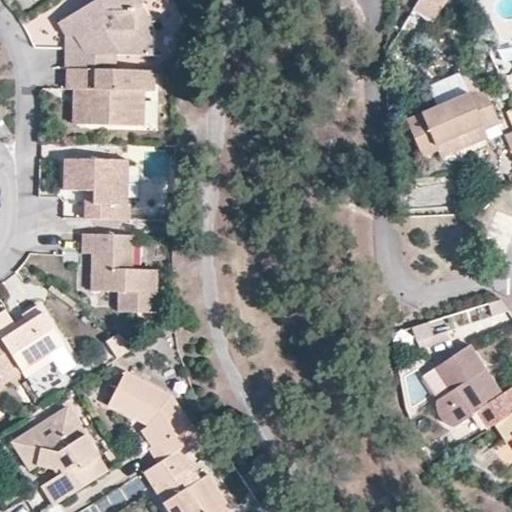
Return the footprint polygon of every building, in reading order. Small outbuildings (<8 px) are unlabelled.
[(102,0),(61,24),(68,35),(76,36),(87,55),(117,55),(143,56),(144,30),(134,30),(134,12),(143,7),(139,0),(102,0)] [(433,17),(443,0),(416,0),(413,5),(433,17)] [(154,23),(143,7),(134,12),(134,30),(144,30),(143,56),(153,56),(154,23)] [(68,35),(66,69),(68,69),(115,70),(117,55),(87,55),(76,36),(68,35)] [(154,94),(155,71),(115,70),(68,69),(67,90),(76,90),(87,90),(86,126),(142,128),(143,93),(154,94)] [(461,77),(467,91),(481,85),(476,71),(461,77)] [(467,91),(405,118),(422,154),(436,147),(435,144),(479,125),(481,129),(483,128),(497,122),(481,85),(467,91)] [(75,126),(86,126),(87,90),(76,90),(75,126)] [(435,149),(438,155),(486,136),(483,128),(481,129),(479,125),(435,144),(436,147),(435,149)] [(86,222),(130,224),(130,207),(126,207),(128,162),(66,160),(65,192),(87,193),(96,193),(96,205),(87,205),(86,222)] [(96,193),(87,193),(87,205),(96,205),(96,193)] [(132,267),(134,235),(83,233),(83,252),(93,252),(92,290),(120,291),(120,309),(157,310),(159,268),(132,267)] [(0,338),(22,374),(25,379),(53,362),(48,353),(62,344),(39,306),(23,316),(24,318),(27,324),(17,330),(14,325),(6,312),(0,315),(0,338)] [(27,324),(24,318),(14,325),(17,330),(27,324)] [(428,324),(413,329),(417,344),(433,339),(428,324)] [(451,342),(448,334),(433,339),(417,344),(420,352),(451,342)] [(114,358),(128,350),(118,335),(105,343),(114,358)] [(0,387),(22,374),(0,338),(0,387)] [(479,412),(490,428),(493,427),(511,414),(511,389),(503,395),(495,401),(480,377),(487,372),(470,347),(436,371),(437,373),(427,379),(441,401),(439,402),(438,405),(438,409),(442,415),(446,421),(448,423),(451,425),(453,425),(456,425),(460,424),(479,412)] [(495,401),(503,395),(487,372),(480,377),(495,401)] [(179,452),(199,440),(172,398),(125,374),(117,392),(130,399),(122,414),(139,422),(142,416),(150,420),(146,427),(147,429),(157,444),(150,448),(147,450),(157,466),(179,452)] [(130,399),(117,392),(109,407),(122,414),(130,399)] [(49,422),(77,428),(67,411),(49,422)] [(511,414),(493,427),(504,444),(511,438),(511,414)] [(142,416),(139,422),(146,426),(146,427),(150,420),(142,416)] [(43,488),(55,507),(93,482),(85,469),(98,461),(77,428),(49,422),(30,434),(41,453),(36,470),(54,475),(60,471),(63,476),(43,488)] [(141,433),(150,448),(157,444),(147,429),(141,433)] [(31,473),(36,470),(41,453),(30,434),(15,444),(31,473)] [(191,472),(179,452),(157,466),(143,475),(166,511),(216,511),(200,486),(191,472)] [(85,469),(93,482),(106,474),(98,461),(85,469)] [(200,486),(216,511),(228,511),(208,480),(200,486)]
